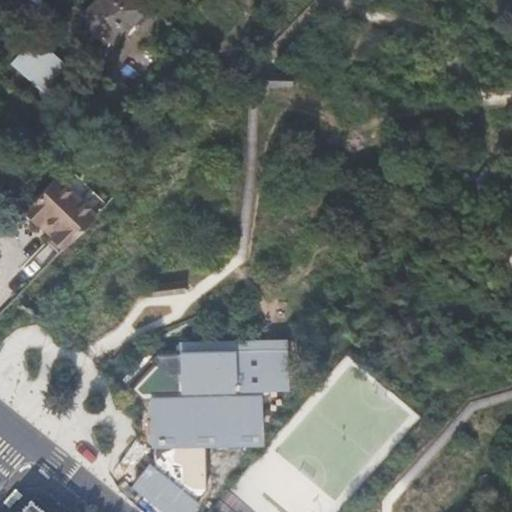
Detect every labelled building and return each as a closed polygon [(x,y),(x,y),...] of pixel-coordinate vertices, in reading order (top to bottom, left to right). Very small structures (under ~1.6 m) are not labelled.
[(45,0),(8,0),(35,24),(53,6),(45,0)] [(139,0),(94,0),(83,12),(92,21),(87,26),(98,36),(103,31),(112,40),(146,6),(139,0)] [(66,62),(37,37),(14,64),(43,88),(66,62)] [(67,124),(58,116),(43,131),(52,139),(67,124)] [(64,246),(97,211),(58,174),(25,208),(38,220),(43,215),(56,228),(51,233),(64,246)] [(287,340),(179,340),(132,386),(140,394),(152,394),(152,443),(258,443),(258,389),(287,389),(287,340)] [(161,480),(200,511),(205,511),(232,480),(190,445),(161,480)] [(23,494),(15,487),(14,487),(2,500),(10,506),(17,498),(18,499),(23,494)] [(37,511),(28,503),(20,511),(37,511)]
